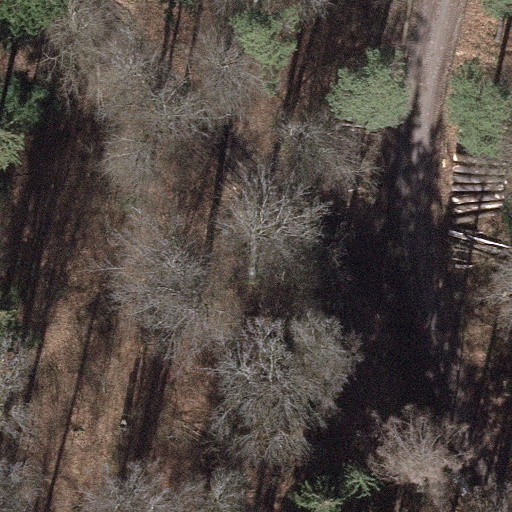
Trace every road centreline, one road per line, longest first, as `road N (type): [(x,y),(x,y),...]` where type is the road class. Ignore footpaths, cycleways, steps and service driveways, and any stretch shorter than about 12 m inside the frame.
road 1 (track): [(65,0),(489,511)]
road 2 (track): [(432,0),(407,132),(425,280),(497,511)]
